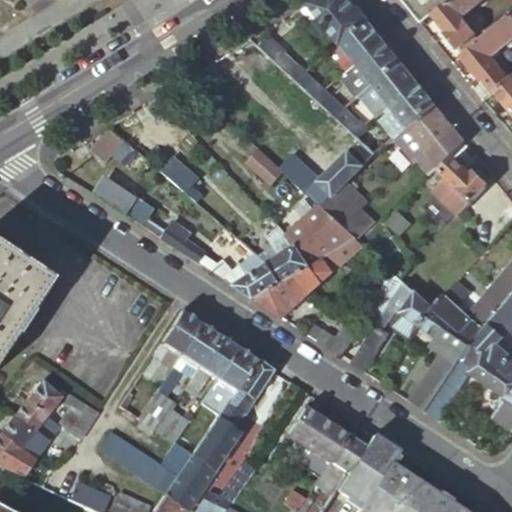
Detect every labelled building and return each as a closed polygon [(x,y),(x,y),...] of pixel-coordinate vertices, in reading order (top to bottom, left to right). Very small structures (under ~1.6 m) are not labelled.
[(314,0),(307,5),(320,21),(316,24),(323,33),(327,30),(338,43),(365,20),(348,0),(314,0)] [(400,0),(410,12),(424,0),(400,0)] [(447,0),(424,0),(410,12),(419,23),(431,14),(447,0)] [(447,0),(431,14),(446,33),(444,34),(456,49),(474,35),(458,15),(475,0),(447,0)] [(381,40),(365,20),(338,43),(354,63),(381,40)] [(259,33),(248,40),(293,81),(303,73),(259,33)] [(487,33),(459,56),(484,88),(502,73),(495,64),(509,54),(501,44),(487,54),(482,47),(492,39),(487,33)] [(398,61),(381,40),(354,63),(338,77),(356,96),(371,84),(398,61)] [(402,66),(398,61),(371,84),(387,104),(414,82),(402,66)] [(194,73),(186,78),(190,84),(198,80),(194,73)] [(303,73),(293,81),(313,99),(323,90),(303,73)] [(511,75),(493,92),(511,115),(511,75)] [(433,104),(414,82),(387,104),(405,126),(411,121),(433,104)] [(323,90),(313,99),(317,103),(332,116),(342,108),(323,90)] [(332,116),(317,103),(307,114),(324,129),(334,118),(332,116)] [(399,131),(403,127),(405,126),(387,104),(381,109),(399,131)] [(452,129),(433,104),(411,121),(405,126),(403,127),(423,152),(452,129)] [(342,108),(332,116),(334,118),(351,133),(362,125),(342,108)] [(133,110),(107,126),(124,140),(134,149),(138,146),(134,142),(136,141),(126,128),(139,121),(133,110)] [(351,133),(360,141),(373,152),(383,144),(362,125),(351,133)] [(107,126),(84,140),(101,155),(124,140),(107,126)] [(423,152),(403,127),(399,131),(394,135),(423,171),(458,136),(452,129),(423,152)] [(357,144),(368,155),(373,152),(360,141),(357,144)] [(278,168),(292,181),(318,205),(339,184),(350,173),(368,155),(357,144),(348,152),(346,150),(317,178),(291,154),(278,168)] [(263,154),(258,149),(247,160),(282,192),(292,181),(278,168),(263,154)] [(457,216),(470,202),(485,186),(470,172),(468,175),(450,158),(437,171),(444,177),(431,191),(457,216)] [(178,165),(167,178),(178,188),(194,202),(200,195),(190,187),(196,181),(178,165)] [(133,201),(102,181),(93,195),(123,215),(133,201)] [(339,184),(318,205),(338,224),(355,239),(373,222),(354,206),(358,202),(339,184)] [(286,236),(309,266),(322,258),(355,239),(338,224),(318,205),(286,236)] [(309,266),(286,236),(278,227),(265,239),(276,249),(282,255),(266,265),(278,284),(285,280),(286,279),(309,266)] [(158,238),(163,242),(166,236),(161,233),(158,238)] [(170,235),(166,241),(175,247),(179,241),(170,235)] [(322,258),(309,266),(286,279),(303,298),(361,245),(355,239),(322,258)] [(178,251),(196,264),(203,254),(185,241),(178,251)] [(276,249),(260,259),(266,265),(282,255),(276,249)] [(0,256),(0,340),(39,283),(0,256)] [(403,274),(411,266),(403,256),(393,266),(398,270),(394,275),(399,280),(403,274)] [(443,295),(430,309),(469,344),(509,296),(511,292),(511,258),(465,315),(456,307),(443,295)] [(231,287),(252,300),(278,284),(266,265),(231,287)] [(278,284),(252,300),(280,319),(303,298),(286,279),(285,280),(278,284)] [(455,281),(443,295),(456,307),(468,293),(455,281)] [(370,305),(382,314),(388,306),(398,291),(386,282),(370,305)] [(418,297),(403,283),(398,291),(388,306),(417,327),(418,327),(430,309),(418,297)] [(511,298),(509,296),(469,344),(473,348),(498,371),(511,358),(495,343),(511,324),(511,298)] [(469,344),(430,309),(418,327),(436,340),(429,350),(439,357),(408,403),(424,413),(469,344)] [(194,326),(175,314),(154,346),(174,358),(194,326)] [(329,351),(339,358),(356,330),(343,322),(342,324),(333,338),(309,322),(302,333),(329,351)] [(374,325),(361,344),(375,353),(387,334),(374,325)] [(212,338),(194,326),(174,358),(191,370),(212,338)] [(230,349),(212,338),(191,370),(177,391),(188,398),(202,376),(209,382),(230,349)] [(361,344),(348,363),(361,372),(375,353),(361,344)] [(469,344),(424,413),(435,420),(467,373),(503,398),(496,408),(497,408),(490,418),(511,432),(511,430),(511,383),(498,371),(473,348),(469,344)] [(238,355),(230,349),(209,382),(230,395),(251,363),(238,355)] [(511,356),(511,358),(498,371),(511,383),(511,356)] [(266,374),(251,363),(230,395),(221,407),(236,416),(238,418),(266,374)] [(37,386),(22,405),(39,419),(45,412),(54,402),(49,398),(37,386)] [(139,397),(146,402),(151,393),(145,389),(139,397)] [(70,403),(54,392),(49,398),(54,402),(45,412),(58,422),(70,403)] [(151,393),(146,402),(151,405),(156,396),(151,393)] [(91,418),(70,403),(58,422),(53,428),(74,443),(91,418)] [(22,405),(0,430),(0,440),(13,451),(39,419),(22,405)] [(168,406),(150,434),(169,446),(182,425),(176,421),(181,414),(168,406)] [(224,511),(228,507),(205,496),(194,511),(184,511),(234,437),(226,431),(236,416),(221,407),(205,432),(190,454),(187,458),(174,480),(161,499),(152,511),(224,511)] [(280,439),(294,448),(313,420),(299,411),(280,439)] [(187,417),(181,414),(176,421),(182,425),(187,417)] [(53,428),(39,419),(13,451),(11,453),(14,456),(17,454),(26,461),(28,458),(31,460),(53,428)] [(294,448),(320,466),(322,464),(339,437),(313,420),(294,448)] [(178,446),(190,454),(205,432),(192,424),(178,446)] [(117,442),(106,435),(94,454),(105,461),(117,442)] [(357,449),(339,437),(322,464),(340,476),(357,449)] [(390,454),(365,438),(357,449),(340,476),(328,494),(351,508),(347,511),(456,511),(381,467),(390,454)] [(13,451),(0,440),(0,465),(11,453),(13,451)] [(128,450),(117,442),(105,461),(116,469),(128,450)] [(160,471),(174,480),(187,458),(169,446),(155,467),(160,471)] [(138,457),(128,450),(116,469),(126,476),(138,457)] [(0,465),(0,470),(17,479),(31,460),(28,458),(26,461),(17,454),(14,456),(11,453),(0,465)] [(149,464),(138,457),(126,476),(137,483),(149,464)] [(155,467),(149,464),(137,483),(148,490),(160,471),(155,467)] [(174,480),(160,471),(148,490),(161,499),(174,480)] [(295,486),(292,492),(298,494),(301,489),(295,486)] [(73,488),(66,502),(77,508),(85,511),(101,511),(106,503),(73,488)] [(276,507),(284,511),(290,511),(298,500),(285,492),(276,507)] [(301,495),(298,500),(304,505),(307,499),(301,495)] [(129,511),(132,506),(117,500),(111,511),(129,511)]
